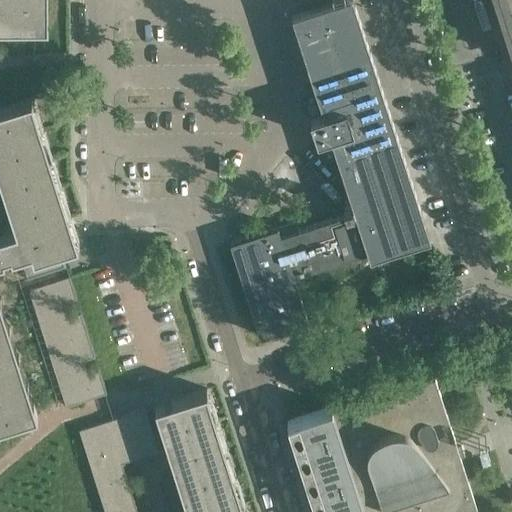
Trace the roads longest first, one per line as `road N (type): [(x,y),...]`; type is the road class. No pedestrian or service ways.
road 1 (residential): [(191,216),(238,186),(292,134),(254,6),(102,6)]
road 2 (residential): [(246,387),(511,302)]
road 3 (residential): [(106,216),(102,6)]
road 4 (residential): [(246,387),(191,216)]
road 5 (residential): [(511,167),(461,0)]
road 6 (residential): [(154,373),(106,216)]
road 7 (residential): [(289,511),(246,387)]
